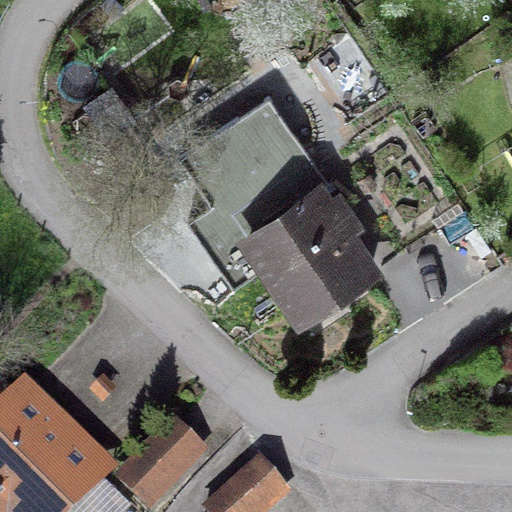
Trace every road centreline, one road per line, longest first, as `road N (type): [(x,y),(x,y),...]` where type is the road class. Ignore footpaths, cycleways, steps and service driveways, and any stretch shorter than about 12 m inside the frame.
road 1 (residential): [(312,429),(255,394),(87,248),(46,197),(20,144),(12,81),(26,33),(48,0)]
road 2 (residential): [(312,429),(511,296)]
road 3 (residential): [(511,456),(416,453),(312,429)]
